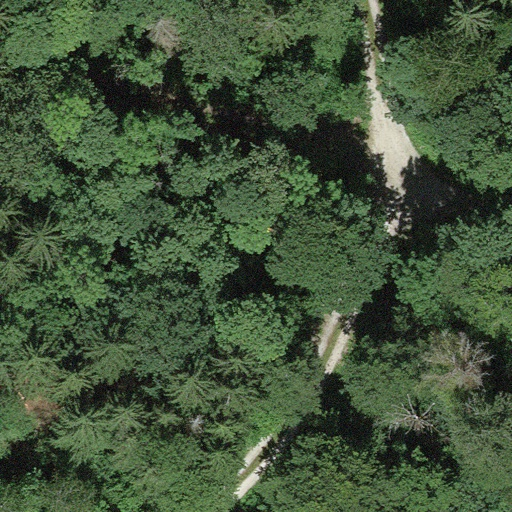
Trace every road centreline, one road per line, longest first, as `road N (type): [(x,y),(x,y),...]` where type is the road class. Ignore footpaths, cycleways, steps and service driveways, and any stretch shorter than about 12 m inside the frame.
road 1 (track): [(391,189),(0,76)]
road 2 (track): [(391,189),(265,465),(210,511)]
road 3 (track): [(359,0),(391,189)]
road 4 (track): [(391,189),(511,249)]
